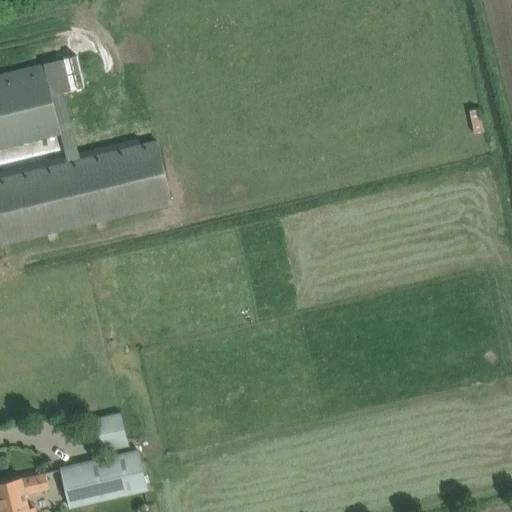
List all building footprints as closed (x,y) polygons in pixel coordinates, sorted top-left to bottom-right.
[(0,243),(172,202),(157,141),(0,179),(0,150),(61,135),(45,70),(0,80),(0,243)] [(0,366),(0,408),(9,406),(0,366)] [(97,420),(103,447),(129,441),(123,414),(97,420)] [(60,468),(70,510),(148,491),(138,449),(60,468)] [(0,511),(36,511),(35,506),(29,508),(26,494),(49,488),(45,472),(0,482),(0,511)]
